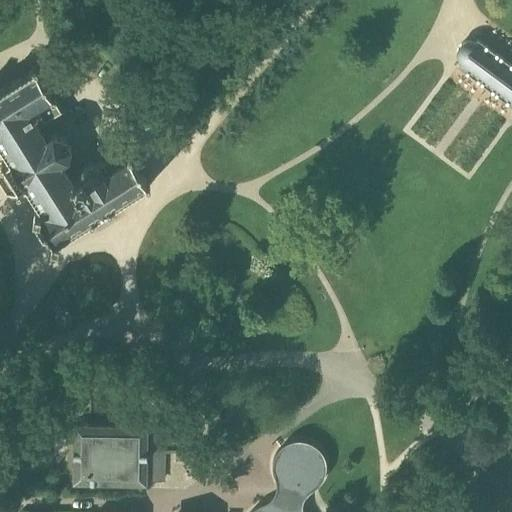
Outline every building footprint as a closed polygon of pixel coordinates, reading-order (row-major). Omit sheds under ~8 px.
[(511,64),(477,38),(474,42),(470,40),(465,40),(460,43),(457,47),(456,53),(457,58),(460,61),(457,65),(511,105),(511,64)] [(35,66),(34,67),(34,69),(0,89),(0,143),(10,160),(5,163),(5,162),(3,161),(1,162),(1,164),(1,165),(0,165),(0,179),(7,191),(16,193),(18,192),(19,192),(21,192),(22,191),(22,189),(21,189),(27,185),(43,211),(42,212),(35,211),(33,218),(38,219),(35,228),(43,240),(52,241),(51,246),(59,248),(60,240),(91,221),(91,222),(93,222),(94,222),(95,220),(94,218),(108,210),(108,211),(110,211),(111,211),(112,209),(112,208),(147,185),(147,186),(149,187),(151,186),(151,184),(150,182),(148,182),(147,182),(141,172),(142,171),(141,169),(140,168),(139,169),(132,158),(133,158),(133,156),(132,154),(130,154),(128,155),(128,157),(105,172),(100,164),(91,162),(83,167),(83,173),(82,173),(82,174),(82,175),(75,179),(64,162),(70,158),(72,146),(65,136),(52,132),(47,136),(40,123),(63,109),(56,98),(57,97),(56,95),(55,94),(53,94),(46,84),(47,83),(47,82),(47,81),(45,80),(44,80),(38,70),(38,68),(38,66),(37,65),(35,66)] [(146,480),(147,432),(147,426),(75,425),(74,483),(146,484),(146,480)] [(166,481),(166,432),(147,432),(146,480),(166,481)] [(274,495),(270,501),(266,503),(259,507),(252,511),(251,511),(302,511),(301,505),(302,498),(307,492),(311,490),(316,487),(322,481),(326,472),(328,463),(325,454),(320,448),(313,442),(305,440),(295,440),(287,443),(282,447),(277,453),(275,460),(275,468),(277,476),(279,483),(278,489),(277,491),(274,495)]
